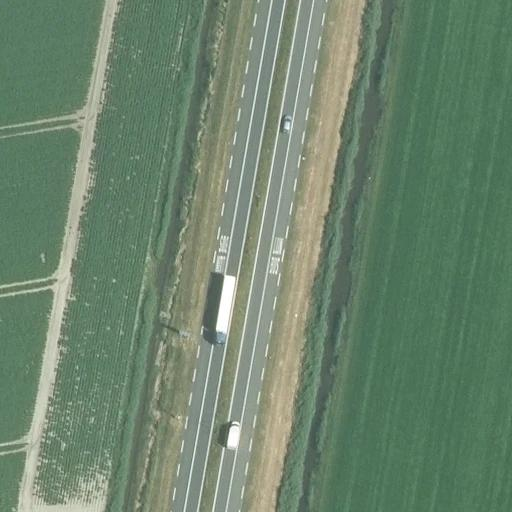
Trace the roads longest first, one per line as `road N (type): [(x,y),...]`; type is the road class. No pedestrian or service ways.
road 1 (primary): [(273,0),(184,511)]
road 2 (primary): [(226,511),(314,0)]
